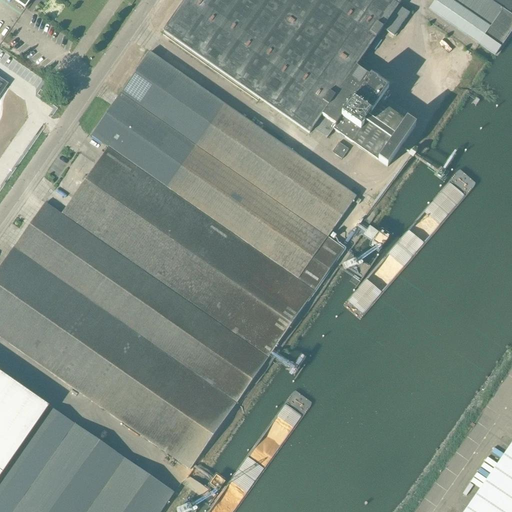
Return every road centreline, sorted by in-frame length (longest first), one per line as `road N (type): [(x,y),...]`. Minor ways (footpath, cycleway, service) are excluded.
road 1 (unknown): [(406,0),(413,123),(376,172),(356,180),(340,173),(255,108)]
road 2 (unclassified): [(0,217),(151,0)]
road 3 (unknown): [(132,27),(255,108)]
